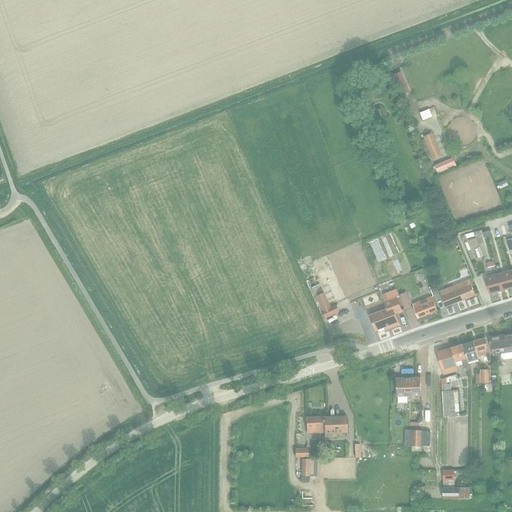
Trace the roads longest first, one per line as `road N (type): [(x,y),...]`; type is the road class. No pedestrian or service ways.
road 1 (unclassified): [(33,511),(106,450),(183,408),(373,351)]
road 2 (residential): [(373,351),(511,306)]
